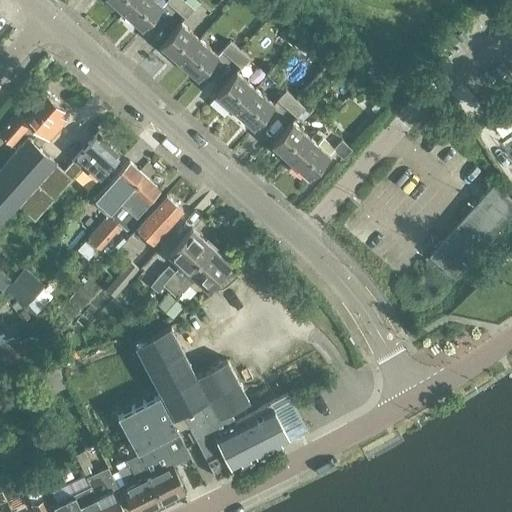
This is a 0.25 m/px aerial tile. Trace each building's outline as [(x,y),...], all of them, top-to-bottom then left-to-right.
[(110,0),(124,11),(133,0),(110,0)] [(156,0),(133,0),(124,11),(143,28),(163,6),(156,0)] [(166,0),(176,8),(182,0),(166,0)] [(186,17),(195,7),(200,1),(198,0),(182,0),(176,8),(186,17)] [(161,45),(180,62),(200,39),(181,22),(161,45)] [(306,53),(313,45),(301,35),(294,43),(306,53)] [(200,39),(180,62),(199,79),(220,56),(200,39)] [(232,58),(240,48),(230,39),(221,49),(232,58)] [(242,67),(250,57),(240,48),(232,58),(242,67)] [(217,92),(236,109),(256,87),(237,70),(217,92)] [(256,87),(236,109),(255,126),(275,104),(256,87)] [(287,107),(295,97),(286,88),(277,98),(287,107)] [(50,137),(66,119),(60,113),(64,108),(45,92),(24,115),(19,110),(0,130),(0,132),(11,143),(31,121),(50,137)] [(297,116),(305,106),(295,97),(287,107),(297,116)] [(511,110),(496,122),(503,132),(511,125),(511,110)] [(272,142),(291,158),(311,135),(293,119),(272,142)] [(511,155),(511,126),(501,133),(494,120),(480,128),(483,134),(496,127),(511,155)] [(64,169),(57,162),(26,135),(0,164),(0,225),(38,183),(54,198),(83,166),(97,179),(122,152),(98,131),(64,169)] [(311,135),(291,158),(309,175),(330,152),(311,135)] [(333,147),(343,157),(351,147),(341,137),(333,147)] [(112,191),(120,199),(145,172),(129,158),(96,193),(104,200),(112,191)] [(145,172),(120,199),(130,208),(122,217),(132,226),(144,214),(139,210),(161,187),(145,172)] [(157,232),(181,207),(166,193),(126,237),(133,244),(150,225),(157,232)] [(455,277),(508,216),(491,200),(486,206),(478,199),(429,254),(455,277)] [(112,233),(120,224),(95,202),(78,221),(109,248),(118,238),(112,233)] [(169,252),(180,262),(174,269),(168,263),(150,282),(157,289),(155,290),(162,297),(210,243),(192,226),(169,252)] [(86,236),(79,245),(91,254),(98,244),(86,236)] [(210,243),(162,297),(169,303),(176,295),(177,296),(195,276),(206,286),(229,260),(210,243)] [(144,272),(152,279),(169,258),(161,251),(144,272)] [(114,295),(138,268),(129,260),(105,287),(114,295)] [(18,296),(32,281),(20,270),(6,285),(18,296)] [(30,315),(23,307),(17,301),(11,305),(17,312),(16,313),(22,321),(30,315)] [(228,357),(197,373),(171,323),(135,341),(173,415),(172,416),(160,393),(159,394),(191,455),(192,454),(179,429),(191,423),(208,459),(226,451),(215,428),(235,418),(231,411),(250,401),(228,357)] [(0,363),(39,350),(34,335),(19,340),(16,334),(5,338),(4,333),(0,334),(0,363)] [(45,393),(66,384),(57,365),(36,374),(45,393)] [(288,392),(235,419),(235,418),(215,428),(226,451),(208,459),(216,476),(307,429),(288,392)] [(191,455),(159,394),(119,415),(138,452),(127,457),(138,481),(124,488),(135,511),(141,511),(186,491),(173,463),(191,455)] [(109,466),(89,476),(105,511),(126,511),(119,497),(123,496),(109,466)] [(89,483),(72,491),(81,511),(105,511),(89,476),(86,477),(89,483)] [(37,511),(51,511),(37,483),(27,488),(28,491),(27,491),(37,511)] [(81,511),(72,491),(51,501),(56,511),(81,511)]
